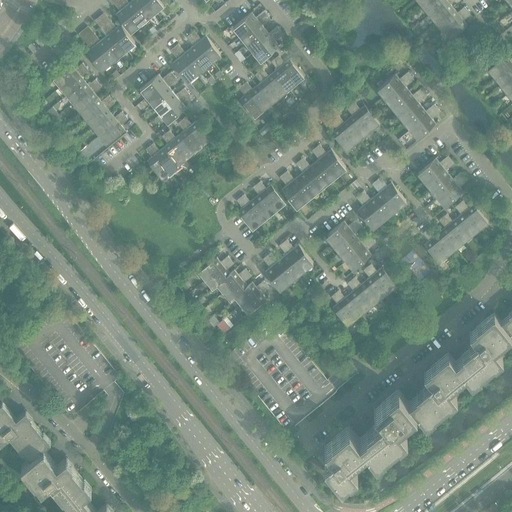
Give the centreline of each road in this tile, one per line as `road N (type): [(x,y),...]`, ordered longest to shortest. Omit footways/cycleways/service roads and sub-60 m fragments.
road 1 (secondary): [(309,511),(0,123)]
road 2 (secondary): [(0,197),(157,380),(253,511)]
road 3 (residential): [(302,435),(474,297),(511,235)]
road 4 (residential): [(141,511),(74,431),(0,366)]
road 5 (residential): [(252,256),(223,223),(222,204),(323,129)]
road 6 (residential): [(507,190),(451,123),(400,164),(384,163)]
road 7 (secondary): [(511,430),(410,511)]
